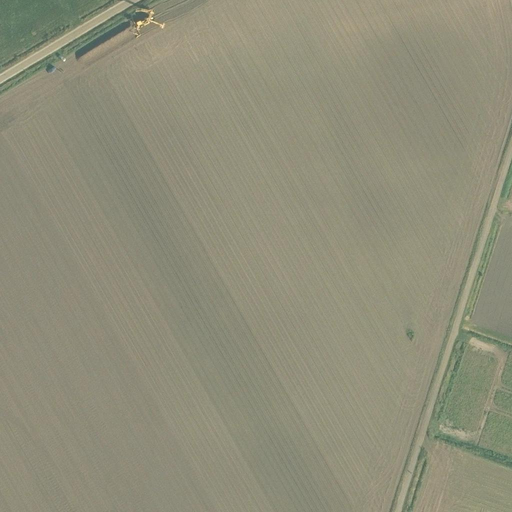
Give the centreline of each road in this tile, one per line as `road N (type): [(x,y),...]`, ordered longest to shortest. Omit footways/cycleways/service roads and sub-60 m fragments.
road 1 (unclassified): [(394,511),(511,147)]
road 2 (unclassified): [(0,79),(133,0)]
